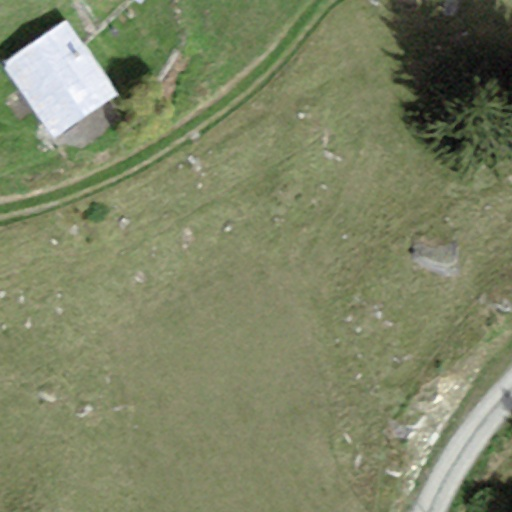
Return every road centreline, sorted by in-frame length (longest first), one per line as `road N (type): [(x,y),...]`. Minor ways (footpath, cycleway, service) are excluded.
road 1 (track): [(0,209),(93,180),(210,118),(327,0)]
road 2 (track): [(511,396),(492,419),(446,511)]
